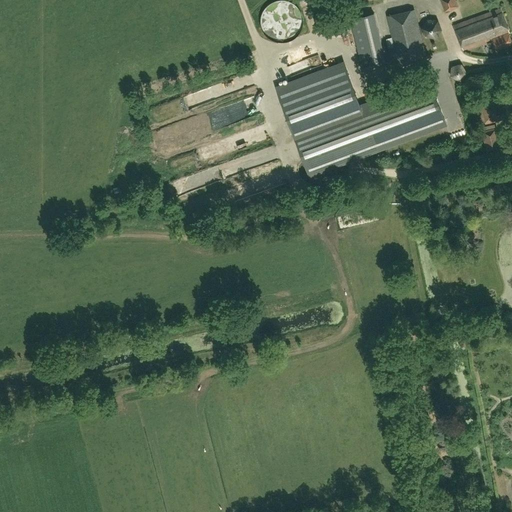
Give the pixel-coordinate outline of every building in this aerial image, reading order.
[(261,15),(260,21),(261,27),(263,32),(267,36),(271,40),(276,42),(282,42),(288,42),(293,40),(297,36),(301,32),(303,27),(303,21),(303,15),(301,10),(297,6),(293,2),(288,0),(286,0),(277,0),(276,0),(271,2),(267,6),(263,10),(261,15)] [(455,0),(441,0),(445,10),(457,6),(455,0)] [(511,43),(511,41),(508,31),(509,31),(500,7),(455,25),(464,49),(492,38),(497,49),(511,43)] [(387,16),(399,66),(427,59),(415,9),(387,16)] [(375,12),(350,18),(361,67),(386,61),(375,12)] [(434,12),(420,17),(427,34),(440,29),(434,12)] [(321,35),(313,36),(314,47),(322,46),(321,35)] [(344,62),(277,87),(309,173),(445,122),(429,79),(360,105),(344,62)] [(460,80),(467,72),(462,62),(451,65),(450,76),(460,80)] [(234,72),(228,81),(235,86),(241,76),(234,72)] [(487,124),(503,120),(498,97),(479,101),(480,102),(475,103),(480,125),(487,124)] [(482,131),(486,151),(503,147),(498,127),(482,131)] [(162,143),(171,139),(166,128),(157,133),(162,143)]
